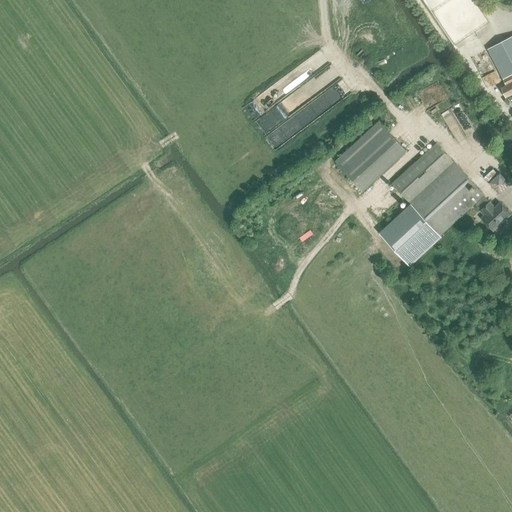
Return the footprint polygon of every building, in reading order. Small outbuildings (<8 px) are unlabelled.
[(511,37),(488,50),(503,79),(511,74),(511,37)] [(511,93),(511,82),(506,85),(501,88),(506,97),(511,94),(511,93)] [(335,162),(357,185),(363,192),(407,151),(401,145),(379,121),(335,162)] [(392,184),(411,205),(380,233),(407,264),(439,236),(474,205),(485,217),(482,220),(492,232),(500,224),(499,223),(508,214),(499,204),(494,209),(483,196),(484,196),(454,162),(454,163),(436,143),(392,184)] [(493,169),(484,177),(488,181),(497,174),(493,169)] [(510,184),(500,173),(490,183),(499,193),(510,184)]
